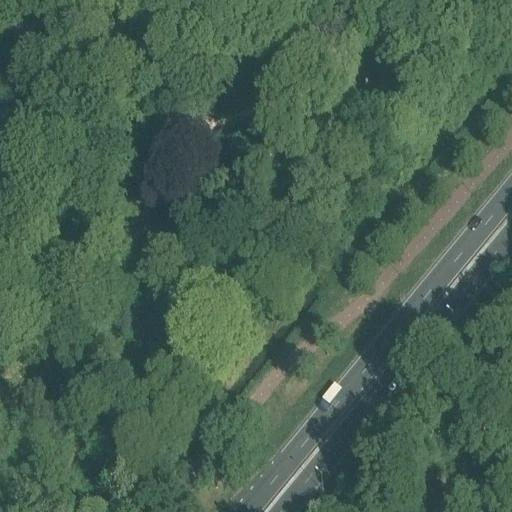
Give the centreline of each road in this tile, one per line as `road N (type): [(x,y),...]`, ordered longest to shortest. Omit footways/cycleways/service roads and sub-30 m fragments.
road 1 (primary): [(511,192),(248,511)]
road 2 (primary): [(282,511),(511,235)]
